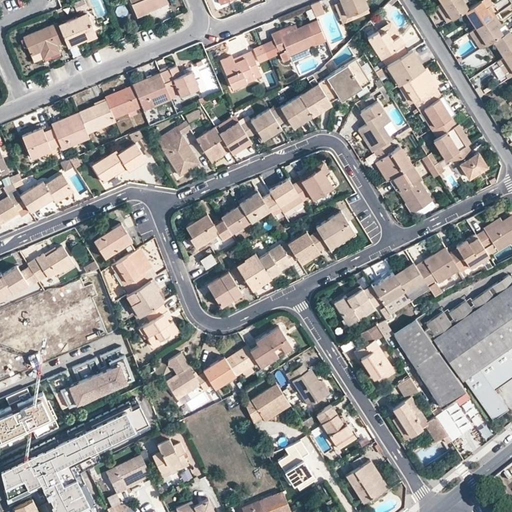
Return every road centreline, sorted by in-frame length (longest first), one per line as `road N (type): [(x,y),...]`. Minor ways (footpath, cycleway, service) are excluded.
road 1 (residential): [(397,240),(334,142),(181,200),(158,198)]
road 2 (residential): [(292,293),(433,511)]
road 3 (residential): [(158,198),(160,223),(200,318),(232,322),(292,293)]
road 4 (residential): [(22,104),(198,25)]
road 5 (residential): [(410,0),(511,164)]
road 6 (residential): [(0,247),(124,195),(158,198)]
road 7 (residential): [(397,240),(511,185)]
